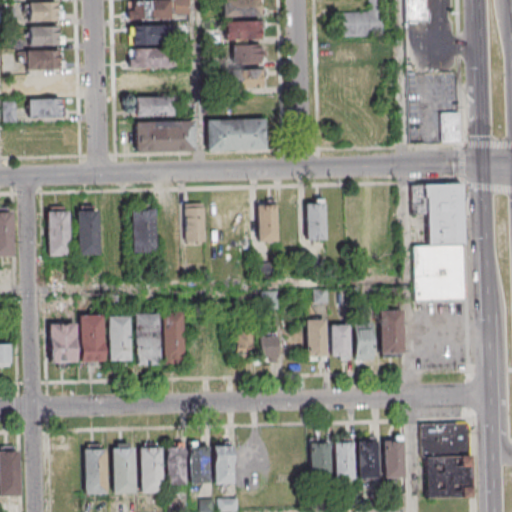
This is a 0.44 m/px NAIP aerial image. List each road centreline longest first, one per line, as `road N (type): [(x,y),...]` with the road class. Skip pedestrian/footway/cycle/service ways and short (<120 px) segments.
road 1 (residential): [(487,395),(0,408)]
road 2 (residential): [(481,165),(0,176)]
road 3 (residential): [(33,511),(24,176)]
road 4 (secondary): [(483,252),(501,309),(504,438),(511,453)]
road 5 (residential): [(100,174),(94,0)]
road 6 (residential): [(303,168),(297,0)]
road 7 (secondary): [(481,165),(485,323)]
road 8 (secondary): [(485,323),(489,444)]
